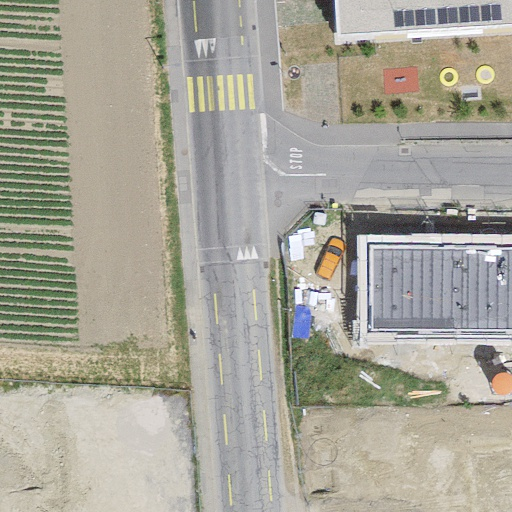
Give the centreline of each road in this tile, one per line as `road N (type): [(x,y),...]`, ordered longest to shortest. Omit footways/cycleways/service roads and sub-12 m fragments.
road 1 (secondary): [(227,173),(250,511)]
road 2 (residential): [(227,173),(511,175)]
road 3 (secondary): [(215,0),(227,173)]
